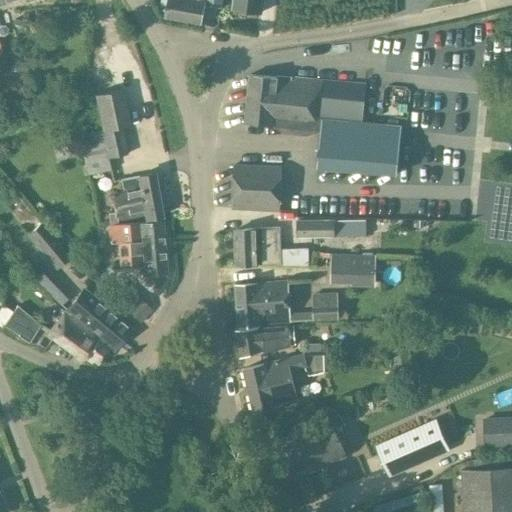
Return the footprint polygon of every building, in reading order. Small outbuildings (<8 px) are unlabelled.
[(165,8),(167,9),(166,16),(202,23),(205,4),(222,7),(223,0),(162,0),(161,6),(166,6),(165,8)] [(262,13),(263,0),(235,0),(234,9),(262,13)] [(402,128),(363,124),(367,86),(323,81),(278,77),(278,79),(251,76),(248,103),(246,123),(319,131),(316,168),(398,176),(402,128)] [(111,170),(108,158),(128,155),(122,127),(131,125),(123,88),(94,95),(101,130),(78,134),(87,175),(111,170)] [(281,211),(283,168),(235,166),(233,209),(281,211)] [(108,214),(110,224),(144,217),(145,219),(161,216),(157,192),(162,191),(160,178),(154,179),(153,173),(121,179),(123,192),(111,195),(114,213),(108,214)] [(337,218),(337,236),(362,236),(362,218),(337,218)] [(297,238),(335,237),(335,220),(297,220),(297,238)] [(70,257),(41,222),(26,234),(56,269),(70,257)] [(144,276),(167,273),(161,222),(108,227),(109,244),(117,243),(120,267),(143,265),(144,276)] [(237,266),(282,266),(281,228),(236,231),(237,266)] [(376,255),(331,254),(330,284),(351,284),(351,287),(375,287),(376,255)] [(291,321),(291,313),(289,282),(237,285),(240,328),(258,327),(260,325),(291,322),(291,321)] [(65,308),(72,314),(114,347),(129,329),(87,295),(80,290),(65,308)] [(153,310),(138,297),(126,311),(140,324),(153,310)] [(313,312),(291,313),(291,321),(314,319),(314,321),(339,320),(338,302),(313,303),(313,312)] [(52,340),(45,335),(49,329),(41,324),(40,325),(17,305),(11,314),(4,326),(19,335),(18,336),(29,343),(30,341),(44,350),(44,351),(51,342),(52,340)] [(63,310),(49,329),(45,335),(52,340),(81,360),(86,358),(96,366),(109,348),(70,316),(63,310)] [(242,356),(297,346),(294,326),(237,330),(242,356)] [(411,371),(410,349),(392,350),(393,372),(411,371)] [(298,399),(292,372),(298,369),(305,367),(309,375),(325,372),(324,356),(314,354),(307,354),(303,355),(244,370),(255,411),(274,406),(274,405),(298,399)] [(277,451),(329,429),(324,419),(306,428),(304,424),(272,439),(277,451)] [(435,420),(434,421),(375,446),(388,475),(389,477),(399,473),(422,463),(450,450),(445,439),(437,419),(435,420)] [(511,423),(483,424),(484,450),(511,447),(511,423)] [(329,429),(277,451),(291,481),(347,455),(334,427),(329,429)] [(511,511),(511,467),(502,468),(501,459),(469,460),(470,470),(461,470),(463,511),(511,511)]
